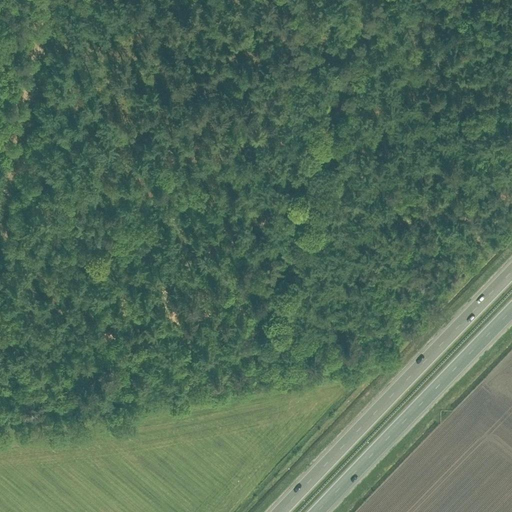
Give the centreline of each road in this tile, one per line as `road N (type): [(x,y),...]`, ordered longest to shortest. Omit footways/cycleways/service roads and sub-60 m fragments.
road 1 (track): [(371,0),(263,338)]
road 2 (trunk): [(511,270),(280,511)]
road 3 (trunk): [(317,511),(511,308)]
road 4 (track): [(52,0),(0,233)]
